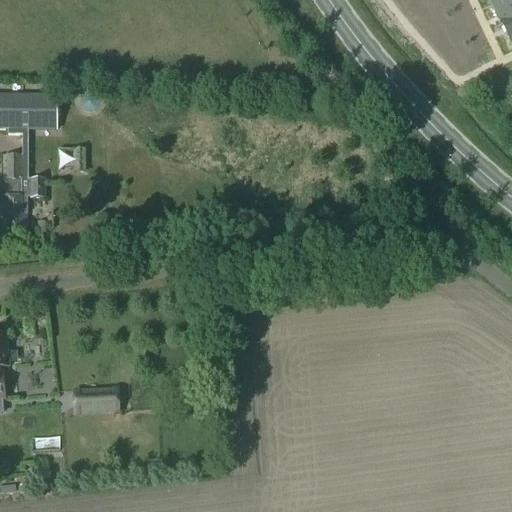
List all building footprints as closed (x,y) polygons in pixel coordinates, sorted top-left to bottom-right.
[(511,0),(507,0),(492,7),(501,27),(511,21),(511,0)] [(511,21),(501,27),(511,47),(511,46),(511,21)] [(0,95),(0,132),(10,132),(10,137),(24,137),(24,158),(4,158),(4,184),(4,199),(26,199),(30,199),(30,200),(44,201),(44,182),(38,182),(30,182),(30,132),(59,133),(59,97),(0,95)] [(4,199),(0,199),(1,233),(27,232),(26,199),(4,199)] [(0,402),(4,402),(1,370),(8,370),(5,337),(0,337),(0,402)] [(115,392),(75,394),(76,416),(116,413),(116,407),(115,392)]
